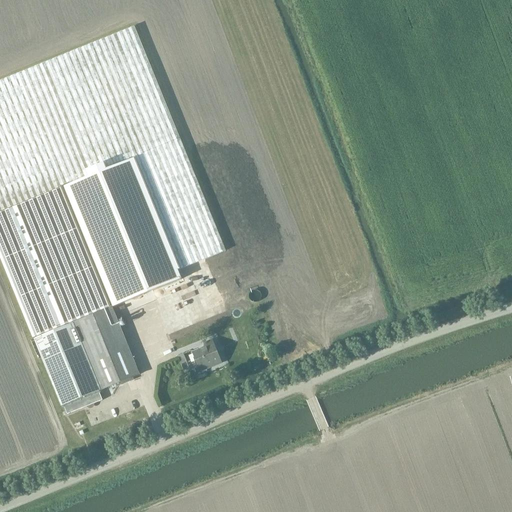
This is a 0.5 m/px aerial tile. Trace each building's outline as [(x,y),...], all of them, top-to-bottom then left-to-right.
[(135,27),(0,81),(0,257),(33,340),(34,339),(112,308),(181,280),(177,271),(226,251),(135,27)] [(212,321),(250,309),(243,286),(201,299),(202,303),(205,313),(200,314),(202,319),(207,317),(210,317),(212,321)] [(132,304),(116,310),(123,326),(138,320),(132,304)] [(175,305),(171,315),(177,317),(180,307),(175,305)] [(112,308),(34,339),(62,407),(64,406),(68,415),(103,401),(99,391),(140,375),(112,308)] [(206,348),(193,353),(197,364),(194,365),(197,373),(222,363),(214,345),(212,341),(205,344),(206,348)]
